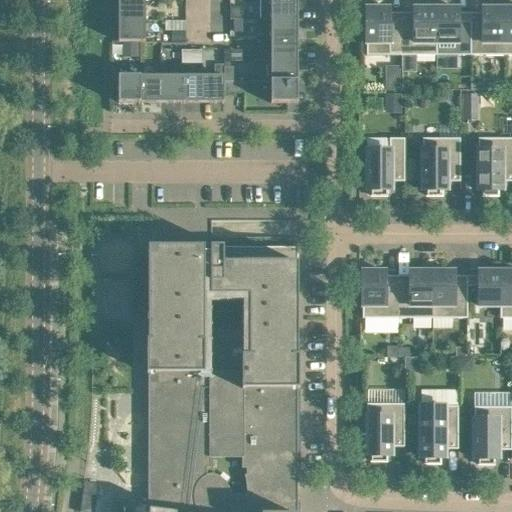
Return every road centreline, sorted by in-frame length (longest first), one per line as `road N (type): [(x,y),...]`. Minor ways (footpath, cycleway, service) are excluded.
road 1 (tertiary): [(37,0),(31,511)]
road 2 (residential): [(336,234),(337,496),(502,511)]
road 3 (residential): [(105,127),(336,127)]
road 4 (residential): [(336,234),(511,236)]
road 5 (residential): [(335,0),(336,127)]
